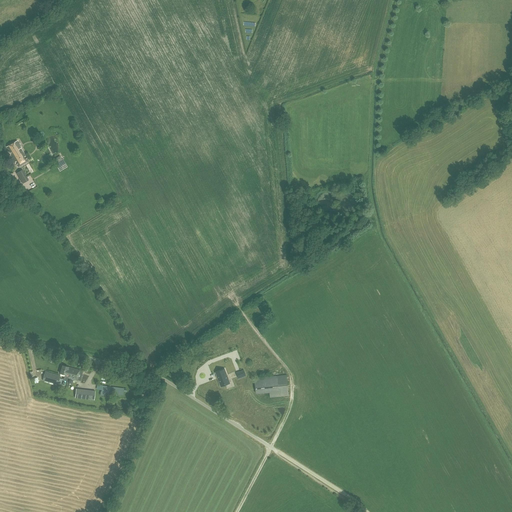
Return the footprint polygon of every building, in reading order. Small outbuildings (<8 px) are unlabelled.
[(17,164),(19,167),(28,161),(27,158),(25,159),(24,157),(25,156),(20,148),(21,148),(17,140),(7,147),(15,162),(17,161),(18,163),(17,164)] [(54,159),(56,164),(62,160),(60,156),(54,159)] [(16,173),(23,183),(28,180),(22,170),(16,173)] [(246,323),(249,330),(258,326),(270,320),(267,312),(254,318),(254,319),(246,323)] [(65,377),(68,378),(71,368),(62,365),(60,373),(66,375),(65,377)] [(68,378),(77,380),(79,370),(71,368),(68,378)] [(215,373),(220,387),(229,383),(223,369),(215,373)] [(244,370),(236,373),(238,379),(246,376),(244,370)] [(43,380),(57,384),(60,376),(45,372),(43,380)] [(269,392),(270,398),(288,396),(286,375),(277,376),(255,378),(256,393),(269,392)] [(100,395),(106,396),(106,393),(117,395),(117,392),(124,394),(125,389),(118,387),(102,385),(100,395)] [(76,397),(93,399),(94,392),(76,390),(76,397)]
